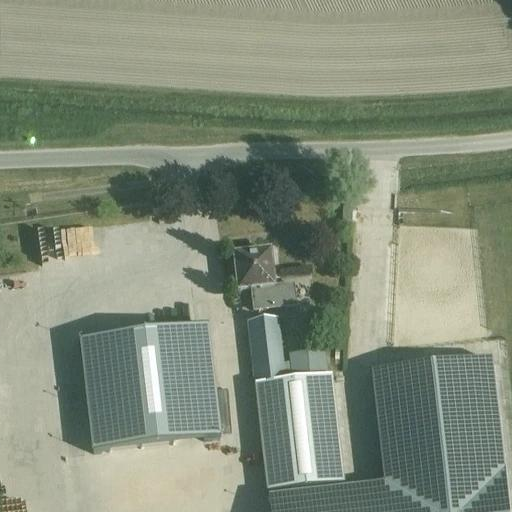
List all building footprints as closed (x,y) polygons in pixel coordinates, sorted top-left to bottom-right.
[(238,293),(251,292),(253,313),(296,308),(293,287),(274,289),(269,253),(248,256),(245,254),(240,254),(238,257),(234,258),(238,293)] [(279,322),(247,325),(250,349),(281,346),(279,322)] [(205,330),(76,345),(89,456),(218,441),(205,330)] [(282,356),(251,359),(255,390),(266,496),(343,488),(347,487),(336,381),(328,382),(325,357),(290,361),(293,385),(286,386),(282,356)] [(383,488),(267,500),(268,511),(507,511),(491,363),(371,376),(383,488)]
